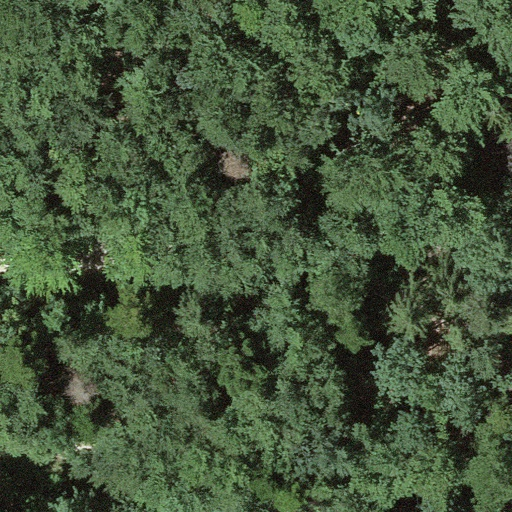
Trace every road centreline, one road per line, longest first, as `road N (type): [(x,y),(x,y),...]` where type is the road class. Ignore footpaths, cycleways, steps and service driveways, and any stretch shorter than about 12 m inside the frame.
road 1 (track): [(511,238),(0,262)]
road 2 (track): [(0,439),(243,511)]
